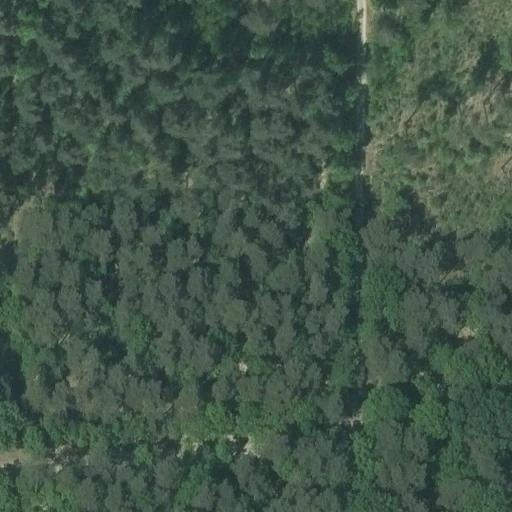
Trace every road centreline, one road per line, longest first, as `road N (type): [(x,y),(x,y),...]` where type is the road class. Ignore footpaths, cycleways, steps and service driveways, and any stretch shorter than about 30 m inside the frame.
road 1 (track): [(355,441),(360,0)]
road 2 (track): [(355,441),(0,474)]
road 3 (track): [(511,427),(355,441)]
